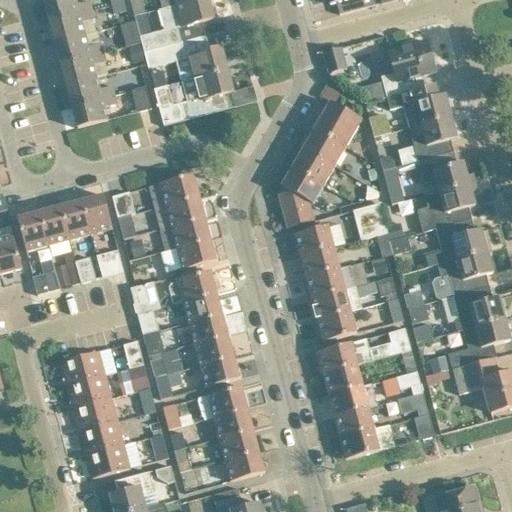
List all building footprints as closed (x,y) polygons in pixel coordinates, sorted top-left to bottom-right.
[(47,0),(44,1),(49,22),(92,11),(90,3),(77,6),(75,0),(47,0)] [(208,0),(200,0),(163,10),(159,11),(164,32),(141,38),(142,44),(142,45),(142,46),(144,54),(206,38),(202,23),(214,20),(208,0)] [(159,0),(163,10),(200,0),(159,0)] [(328,0),(330,6),(348,1),(351,13),(376,6),(374,0),(328,0)] [(123,3),(112,6),(115,15),(126,13),(123,3)] [(92,11),(49,22),(55,44),(85,36),(82,24),(93,21),(94,21),(92,11)] [(136,22),(120,26),(126,49),(142,45),(142,44),(140,38),(136,22)] [(85,36),(55,44),(61,65),(103,53),(101,45),(88,49),(85,36)] [(195,80),(228,71),(222,49),(210,52),(206,38),(144,54),(146,61),(149,71),(176,63),(182,84),(183,84),(195,80)] [(381,78),(386,98),(387,99),(425,89),(422,77),(435,74),(427,43),(389,53),(395,75),(381,78)] [(142,46),(128,49),(133,65),(146,61),(144,54),(142,46)] [(348,70),(342,49),(342,48),(322,53),(328,75),(348,70)] [(103,53),(61,65),(66,86),(96,78),(109,75),(103,53)] [(183,84),(180,89),(182,99),(187,100),(188,103),(187,104),(187,105),(191,120),(235,109),(231,94),(234,94),(228,71),(195,80),(183,84)] [(96,78),(66,86),(72,108),(115,96),(112,88),(99,91),(99,90),(96,78)] [(132,92),(137,114),(152,110),(147,88),(132,92)] [(168,88),(154,91),(159,108),(160,113),(164,128),(167,127),(186,122),(182,107),(174,109),(168,88)] [(428,101),(425,89),(387,99),(390,112),(403,108),(405,118),(406,118),(409,129),(421,125),(421,126),(451,118),(446,97),(428,101)] [(72,108),(78,130),(108,122),(104,109),(117,106),(115,96),(72,108)] [(361,122),(331,104),(315,131),(345,150),(361,122)] [(421,126),(421,125),(409,129),(412,141),(417,163),(454,154),(451,141),(457,140),(451,118),(421,126)] [(345,150),(315,131),(304,150),(335,168),(337,164),(345,150)] [(335,168),(304,150),(293,169),(324,187),(325,185),(335,168)] [(457,166),(454,154),(417,163),(396,169),(383,173),(392,206),(405,203),(397,175),(419,169),(423,185),(436,182),(439,193),(439,194),(475,184),(473,175),(467,177),(464,164),(457,166)] [(389,157),(379,159),(383,173),(396,169),(394,160),(389,157)] [(313,206),(324,187),(293,169),(282,188),(283,189),(313,206)] [(374,170),(367,172),(370,182),(377,180),(374,170)] [(170,183),(160,185),(165,207),(199,198),(193,176),(170,183)] [(428,208),(417,211),(423,234),(435,231),(461,224),(472,221),(469,209),(475,207),(471,193),(477,192),(475,184),(439,194),(439,193),(424,196),(428,208)] [(283,189),(279,197),(288,230),(307,224),(314,223),(308,204),(313,206),(283,189)] [(129,194),(113,198),(112,198),(118,220),(135,215),(129,194)] [(104,197),(82,202),(91,236),(113,230),(104,197)] [(199,198),(165,207),(171,228),(205,219),(199,198)] [(91,236),(82,202),(61,208),(70,242),(91,236)] [(361,242),(374,238),(387,235),(386,229),(379,206),(353,212),(361,242)] [(61,208),(39,214),(48,248),(70,242),(61,208)] [(17,220),(26,253),(48,248),(39,214),(17,220)] [(131,217),(135,216),(135,215),(118,220),(123,241),(136,238),(131,217)] [(205,219),(171,228),(177,250),(211,241),(205,219)] [(472,221),(461,224),(435,231),(444,264),(487,253),(481,231),(475,233),(472,221)] [(401,225),(386,229),(387,235),(389,241),(404,236),(401,225)] [(328,227),(314,231),(294,236),(300,258),(334,249),(328,227)] [(393,256),(389,243),(389,241),(387,235),(374,238),(374,239),(376,238),(382,259),(393,256)] [(0,240),(0,273),(1,276),(22,270),(13,236),(0,240)] [(411,252),(407,238),(389,243),(393,256),(411,252)] [(142,241),(130,244),(133,259),(145,256),(142,241)] [(165,253),(161,254),(167,274),(182,270),(182,272),(197,268),(209,265),(216,262),(211,241),(177,250),(165,253)] [(334,249),(300,258),(306,279),(339,270),(334,249)] [(444,264),(438,265),(441,278),(448,277),(453,298),(489,289),(486,276),(493,274),(487,253),(444,264)] [(124,273),(119,254),(98,260),(103,279),(124,273)] [(75,263),(81,285),(97,281),(91,259),(75,263)] [(385,263),(376,265),(379,276),(388,274),(385,263)] [(38,297),(61,291),(60,289),(71,286),(66,266),(55,269),(56,273),(33,279),(38,297)] [(339,270),(306,279),(312,301),(356,289),(356,288),(351,267),(339,270)] [(213,282),(211,273),(192,278),(177,282),(177,283),(171,285),(168,290),(172,306),(182,303),(217,294),(216,293),(221,292),(218,281),(213,282)] [(381,282),(376,283),(379,294),(381,298),(385,297),(396,294),(392,279),(381,282)] [(154,283),(136,288),(131,289),(138,316),(139,315),(153,311),(161,309),(154,283)] [(356,289),(312,301),(317,322),(351,313),(362,310),(359,299),(370,296),(367,286),(356,289)] [(462,331),(462,332),(505,320),(500,299),(492,301),(489,289),(453,298),(459,318),(454,322),(457,332),(462,331)] [(408,310),(424,306),(424,305),(420,292),(404,296),(408,310)] [(451,293),(438,295),(441,318),(455,316),(451,293)] [(182,303),(188,325),(222,316),(217,294),(182,303)] [(397,301),(387,304),(393,325),(403,323),(397,301)] [(426,316),(424,306),(408,310),(411,323),(424,320),(426,316)] [(139,315),(138,316),(139,322),(143,337),(158,333),(156,326),(153,311),(139,315)] [(351,313),(317,322),(323,344),(342,338),(356,335),(351,313)] [(188,325),(194,346),(228,337),(222,316),(188,325)] [(505,320),(462,332),(467,350),(448,355),(453,370),(497,359),(494,346),(511,342),(505,320)] [(430,325),(413,330),(417,343),(433,339),(430,325)] [(405,330),(395,333),(401,354),(411,351),(405,330)] [(143,337),(144,341),(149,357),(163,354),(158,333),(143,337)] [(234,359),(228,337),(194,346),(200,368),(234,359)] [(138,343),(124,347),(129,366),(130,371),(132,370),(144,367),(143,362),(138,343)] [(325,352),(317,354),(323,375),(357,366),(372,362),(369,350),(353,354),(351,345),(337,349),(325,352)] [(395,378),(395,379),(417,373),(411,352),(401,355),(407,375),(395,378)] [(99,353),(62,363),(68,387),(105,377),(99,353)] [(154,380),(167,376),(162,358),(150,362),(154,380)] [(445,358),(429,362),(432,376),(435,375),(437,375),(448,372),(449,372),(445,358)] [(234,359),(200,368),(205,389),(220,385),(239,380),(234,359)] [(491,414),(511,408),(511,373),(498,377),(493,360),(452,371),(454,377),(459,396),(484,390),(491,414)] [(323,375),(329,397),(362,388),(357,366),(323,375)] [(144,367),(132,370),(138,393),(151,390),(144,367)] [(407,376),(395,379),(399,391),(411,388),(413,397),(423,395),(417,373),(407,376)] [(432,376),(425,378),(427,388),(437,385),(435,375),(432,376)] [(172,398),(167,376),(154,380),(160,402),(172,398)] [(105,377),(68,387),(75,410),(111,400),(105,377)] [(334,418),(368,409),(377,407),(371,385),(362,388),(329,397),(334,418)] [(222,393),(198,400),(204,421),(213,419),(247,410),(241,388),(222,393)] [(151,390),(138,393),(145,416),(157,413),(151,390)] [(414,420),(429,416),(423,395),(413,397),(398,402),(401,415),(417,411),(419,418),(414,419),(414,420)] [(111,400),(75,410),(81,433),(118,424),(111,400)] [(168,431),(193,424),(191,415),(179,418),(175,405),(163,408),(168,431)] [(374,431),(368,409),(334,418),(340,440),(374,431)] [(253,431),(247,410),(213,419),(219,440),(253,431)] [(425,440),(435,438),(429,416),(414,420),(420,441),(425,439),(425,440)] [(390,421),(395,442),(408,439),(403,418),(390,421)] [(150,425),(154,439),(162,437),(158,423),(150,425)] [(87,457),(124,447),(118,424),(81,433),(87,457)] [(193,425),(193,424),(168,431),(170,437),(174,452),(185,449),(180,428),(193,425)] [(374,431),(340,440),(346,461),(379,452),(396,448),(390,426),(374,431)] [(259,452),(253,431),(219,440),(225,462),(259,452)] [(169,460),(162,437),(154,439),(151,440),(157,463),(169,460)] [(124,447),(87,457),(93,480),(130,470),(124,447)] [(174,452),(180,474),(192,470),(185,449),(174,452)] [(264,474),(259,452),(225,462),(230,484),(245,479),(264,474)] [(168,485),(175,483),(171,467),(155,471),(157,479),(168,485)] [(143,498),(155,495),(149,474),(124,480),(128,492),(110,496),(114,511),(137,511),(146,510),(143,498)] [(262,511),(260,504),(243,509),(240,497),(238,489),(214,496),(216,504),(215,504),(216,511),(262,511)] [(480,511),(474,489),(440,498),(443,511),(480,511)]
